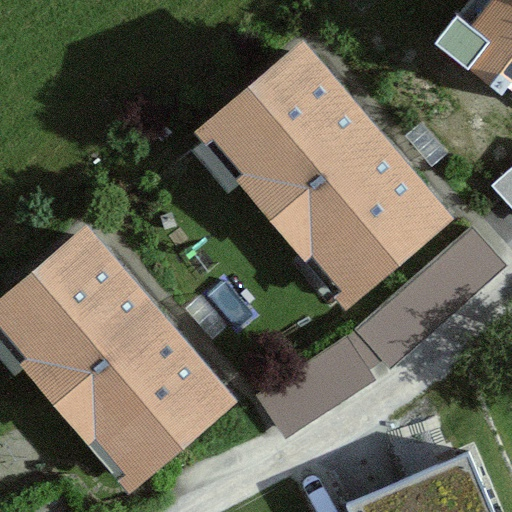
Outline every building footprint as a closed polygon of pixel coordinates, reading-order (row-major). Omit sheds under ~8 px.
[(511,0),(493,0),(452,54),(511,99),(511,0)] [(301,53),(219,123),(258,168),(248,177),(308,247),(317,239),(356,285),(438,215),(301,53)] [(472,227),(357,329),(383,359),(498,258),(472,227)] [(85,236),(2,306),(41,352),(32,360),(91,430),(101,422),(140,468),(222,399),(85,236)] [(259,394),(280,427),(367,371),(345,338),(259,394)] [(411,471),(454,452),(435,408),(392,426),(411,471)] [(494,511),(469,451),(346,502),(350,511),(494,511)]
